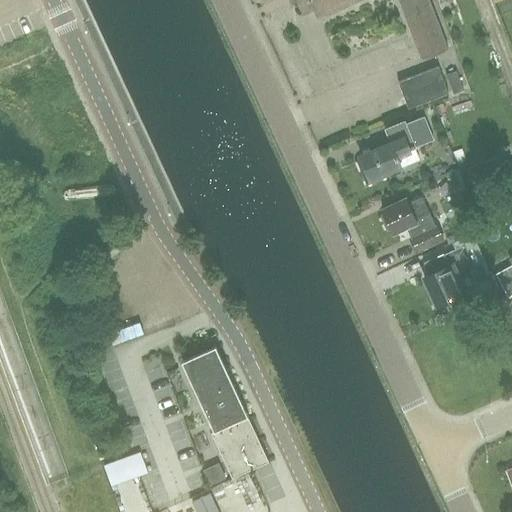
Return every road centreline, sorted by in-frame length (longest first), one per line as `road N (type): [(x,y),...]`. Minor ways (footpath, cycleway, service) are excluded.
road 1 (tertiary): [(317,511),(242,349),(160,231),(52,0)]
road 2 (unclassified): [(432,449),(224,0)]
